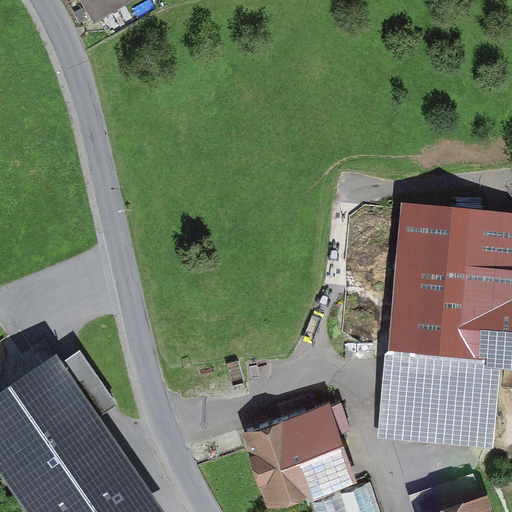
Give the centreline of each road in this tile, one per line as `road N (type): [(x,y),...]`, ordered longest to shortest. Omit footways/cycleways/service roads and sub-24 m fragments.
road 1 (tertiary): [(42,0),(85,93),(158,412),(207,511)]
road 2 (unknown): [(307,356),(358,379),(391,463)]
